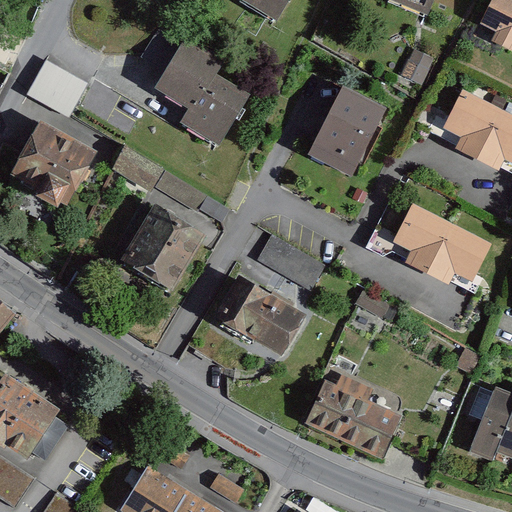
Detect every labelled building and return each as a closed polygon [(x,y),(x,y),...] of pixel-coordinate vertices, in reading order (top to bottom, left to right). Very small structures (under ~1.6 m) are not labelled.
[(252,0),(286,18),(295,0),(252,0)] [(434,0),(391,0),(427,16),(434,0)] [(496,38),(511,45),(511,0),(492,0),(482,21),(500,29),(496,38)] [(189,36),(158,80),(194,104),(216,72),(225,61),(189,36)] [(436,59),(413,48),(401,75),(423,85),(436,59)] [(69,116),(87,83),(47,61),(29,94),(69,116)] [(216,72),(194,104),(184,120),(220,144),(252,96),(216,72)] [(387,107),(345,86),(311,150),(353,172),(387,107)] [(511,113),(464,88),(445,125),(463,134),(456,147),(500,169),(505,158),(511,161),(511,113)] [(101,150),(41,119),(14,170),(41,184),(37,190),(62,203),(65,198),(73,203),(101,150)] [(165,167),(125,146),(112,171),(152,192),(165,167)] [(196,206),(203,190),(170,175),(163,191),(196,206)] [(207,230),(157,201),(124,258),(174,286),(207,230)] [(494,241),(414,202),(395,239),(414,248),(408,260),(451,282),(457,270),(476,279),(494,241)] [(324,269),(273,236),(260,257),(311,290),(324,269)] [(310,314),(243,273),(218,312),(285,353),(310,314)] [(0,335),(20,316),(0,296),(0,335)] [(62,402),(5,369),(0,377),(0,432),(33,452),(62,402)] [(339,384),(328,379),(307,420),(381,456),(401,414),(370,400),(375,390),(344,375),(339,384)] [(511,420),(511,390),(498,384),(472,450),(497,460),(500,451),(511,420)] [(511,420),(500,451),(511,455),(511,420)] [(223,511),(145,465),(117,511),(223,511)]
